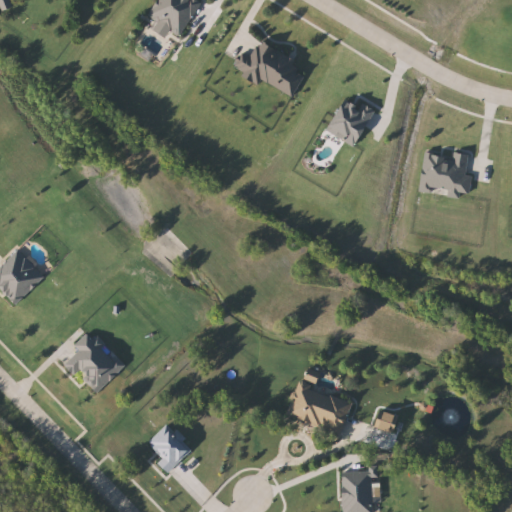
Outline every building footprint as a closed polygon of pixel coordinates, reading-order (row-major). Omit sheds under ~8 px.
[(149,14),(159,0),(195,0),(203,6),(179,37),(149,14)] [(294,99),(240,72),(255,42),(310,69),(294,99)] [(327,128),(345,139),(343,143),(349,146),(355,144),(377,108),(362,99),(357,108),(356,107),(357,105),(345,97),(327,128)] [(417,191),(423,149),(434,150),(434,153),(441,154),(441,160),(454,162),(455,154),(465,156),(462,177),(470,178),(467,194),(459,192),(458,200),(443,198),(443,195),(417,191)] [(289,416),(301,382),(355,402),(343,435),(289,416)]
